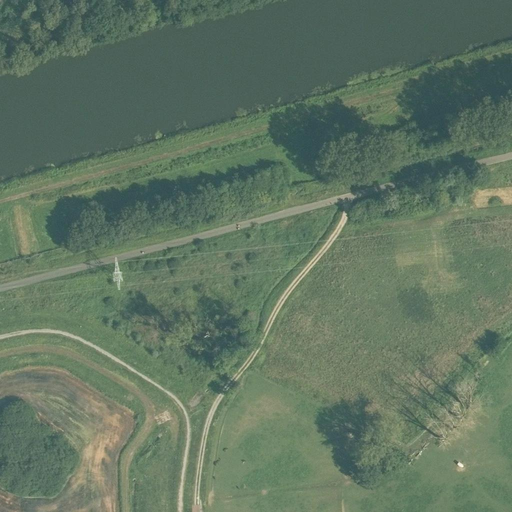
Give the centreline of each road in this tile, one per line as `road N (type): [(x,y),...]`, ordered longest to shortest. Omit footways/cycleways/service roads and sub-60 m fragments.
road 1 (unclassified): [(0,286),(511,155)]
road 2 (track): [(200,511),(211,412),(253,358),(285,293),(333,236),(347,198)]
road 3 (track): [(0,337),(53,330),(92,345),(181,404),(190,420),(181,511)]
